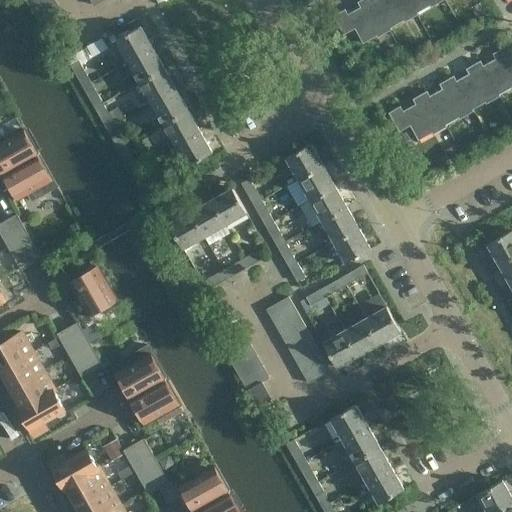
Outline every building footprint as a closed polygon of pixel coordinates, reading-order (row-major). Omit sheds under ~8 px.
[(28,0),(26,1),(32,12),(53,0),(28,0)] [(54,0),(53,0),(32,12),(38,23),(61,10),(54,0)] [(333,15),(344,34),(355,28),(363,43),(376,35),(374,32),(389,24),(375,0),(361,0),(364,4),(348,14),(345,9),(333,15)] [(375,0),(389,24),(390,28),(403,20),(401,17),(415,9),(409,0),(375,0)] [(409,0),(415,9),(417,12),(430,5),(428,2),(431,0),(409,0)] [(61,10),(38,23),(44,33),(66,20),(61,10)] [(141,26),(115,41),(127,62),(153,47),(141,26)] [(101,38),(86,46),(92,57),(107,48),(101,38)] [(479,61),(497,91),(499,94),(511,87),(510,84),(511,82),(511,54),(507,45),(497,51),(500,56),(483,65),(480,60),(479,61)] [(127,62),(118,67),(130,89),(165,68),(153,47),(127,62)] [(71,65),(83,87),(91,82),(79,61),(71,65)] [(453,76),(470,106),(472,109),(485,102),(483,99),(497,91),(479,61),(470,66),(473,71),(456,80),(453,75),(453,76)] [(165,68),(130,89),(141,108),(177,89),(165,68)] [(426,91),(444,121),(446,125),(458,117),(456,114),(470,106),(453,76),(443,81),(446,86),(430,95),(427,91),(426,91)] [(95,107),(103,103),(91,82),(83,87),(95,107)] [(177,89),(151,104),(163,124),(189,109),(177,89)] [(399,131),(410,125),(418,140),(431,132),(430,129),(444,121),(426,91),(417,96),(419,101),(403,111),(400,106),(389,112),(399,131)] [(95,107),(107,128),(115,124),(103,103),(95,107)] [(174,145),(201,130),(189,109),(163,124),(174,145)] [(118,149),(126,144),(115,124),(107,128),(118,149)] [(0,143),(0,167),(4,173),(38,154),(25,130),(0,143)] [(160,130),(149,136),(154,145),(165,139),(160,130)] [(201,130),(174,145),(187,167),(213,151),(201,130)] [(149,136),(134,145),(140,155),(154,147),(154,145),(149,136)] [(311,143),(286,158),(298,179),(323,165),(311,143)] [(456,143),(444,150),(450,160),(462,153),(456,143)] [(118,149),(130,169),(138,165),(126,144),(118,149)] [(57,187),(38,154),(4,173),(17,197),(27,191),(33,201),(57,187)] [(138,165),(130,169),(143,192),(151,187),(138,165)] [(298,179),(303,188),(310,200),(335,185),(323,165),(298,179)] [(252,202),(261,198),(249,178),(241,183),(252,202)] [(310,200),(311,203),(321,221),(347,206),(335,185),(310,200)] [(211,200),(226,225),(247,213),(232,188),(211,200)] [(252,202),(263,222),(272,217),(261,198),(252,202)] [(191,212),(205,237),(226,225),(211,200),(191,212)] [(321,221),(322,221),(333,241),(359,227),(347,206),(321,221)] [(195,243),(199,250),(209,245),(204,237),(205,237),(191,212),(169,224),(183,249),(195,243)] [(18,215),(7,221),(19,242),(30,236),(18,215)] [(263,222),(275,241),(283,237),(272,217),(263,222)] [(7,221),(0,225),(0,232),(9,248),(19,242),(7,221)] [(346,263),(371,249),(359,227),(333,241),(346,263)] [(511,229),(488,243),(500,265),(511,257),(511,229)] [(30,236),(19,242),(31,262),(41,256),(30,236)] [(286,261),(294,256),(283,237),(275,241),(286,261)] [(31,262),(19,242),(9,248),(20,268),(31,262)] [(259,249),(240,260),(244,268),(263,257),(259,249)] [(306,276),(294,256),(286,261),(297,281),(306,276)] [(511,257),(500,265),(511,286),(511,285),(511,257)] [(221,271),(225,279),(244,268),(240,260),(221,271)] [(363,264),(343,275),(349,283),(368,272),(363,264)] [(71,280),(91,314),(115,301),(96,266),(71,280)] [(206,290),(225,279),(221,271),(202,281),(206,290)] [(349,283),(343,275),(325,286),(330,294),(349,283)] [(311,304),(330,294),(325,286),(306,296),(311,304)] [(266,308),(267,309),(273,320),(295,307),(289,296),(266,308)] [(365,317),(379,342),(400,330),(386,305),(373,312),(371,308),(363,312),(365,317)] [(301,318),(295,307),(273,320),(279,330),(301,318)] [(344,329),(358,354),(379,342),(365,317),(344,329)] [(285,340),(307,328),(301,318),(279,330),(285,340)] [(79,322),(68,328),(80,349),(91,343),(79,322)] [(217,336),(223,348),(246,335),(239,324),(217,336)] [(53,348),(63,343),(70,355),(80,349),(68,328),(58,334),(59,337),(49,342),(53,348)] [(290,351),(313,338),(307,328),(285,340),(290,351)] [(323,341),(337,366),(358,354),(344,329),(323,341)] [(0,369),(33,351),(22,331),(0,343),(0,369)] [(252,345),(246,335),(223,348),(229,358),(252,345)] [(318,349),(313,338),(290,351),(296,361),(318,349)] [(91,343),(80,349),(92,370),(103,364),(91,343)] [(166,378),(147,344),(122,358),(128,368),(117,374),(131,398),(166,378)] [(257,356),(252,345),(229,358),(235,368),(257,356)] [(92,370),(80,349),(70,355),(82,376),(92,370)] [(302,371),(324,359),(318,349),(296,361),(302,371)] [(0,369),(0,370),(10,388),(44,369),(33,351),(0,369)] [(241,378),(263,366),(257,356),(235,368),(241,378)] [(308,382),(330,370),(331,370),(324,359),(302,371),(308,382)] [(247,390),(248,389),(262,381),(269,377),(263,366),(241,378),(247,390)] [(44,369),(10,388),(21,407),(20,407),(20,408),(55,388),(44,369)] [(179,401),(166,378),(131,398),(144,421),(179,401)] [(260,410),(274,402),(262,381),(248,389),(260,410)] [(35,435),(48,428),(59,422),(55,414),(65,409),(54,390),(55,389),(55,388),(20,408),(35,435)] [(330,418),(331,419),(343,440),(368,425),(355,404),(330,418)] [(368,425),(343,440),(354,460),(379,446),(368,425)] [(298,464),(306,459),(294,438),(286,443),(298,464)] [(146,466),(157,460),(145,439),(135,445),(146,466)] [(119,443),(106,450),(112,460),(124,453),(119,443)] [(146,466),(135,445),(124,451),(136,472),(146,466)] [(366,481),(391,467),(379,446),(354,460),(366,481)] [(50,460),(65,487),(99,467),(98,467),(87,448),(67,460),(63,453),(50,460)] [(171,453),(157,460),(164,472),(178,465),(171,453)] [(298,464),(310,485),(318,480),(306,459),(298,464)] [(157,460),(146,466),(158,486),(169,481),(164,472),(157,460)] [(158,486),(146,466),(136,472),(148,492),(158,486)] [(181,486),(194,510),(229,490),(216,466),(181,486)] [(66,487),(77,505),(110,486),(99,467),(65,487),(65,488),(66,487)] [(391,467),(366,481),(379,502),(403,488),(391,467)] [(322,505),(330,501),(318,480),(310,485),(322,505)] [(494,511),(511,502),(511,497),(502,480),(478,494),(488,511),(494,511)] [(77,505),(80,511),(108,511),(121,505),(110,486),(77,505)] [(241,511),(229,490),(194,510),(195,511),(241,511)] [(336,511),(330,501),(322,505),(325,511),(336,511)] [(511,511),(511,502),(494,511),(511,511)]
